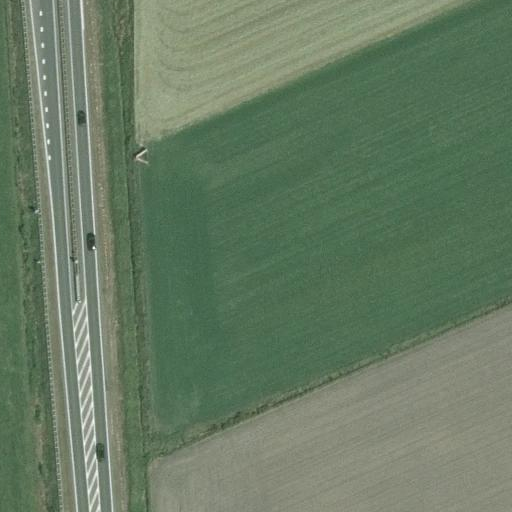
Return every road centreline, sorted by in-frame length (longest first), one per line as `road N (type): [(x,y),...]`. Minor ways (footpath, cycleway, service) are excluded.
road 1 (trunk): [(45,0),(92,511)]
road 2 (trunk): [(100,511),(98,337),(75,0)]
